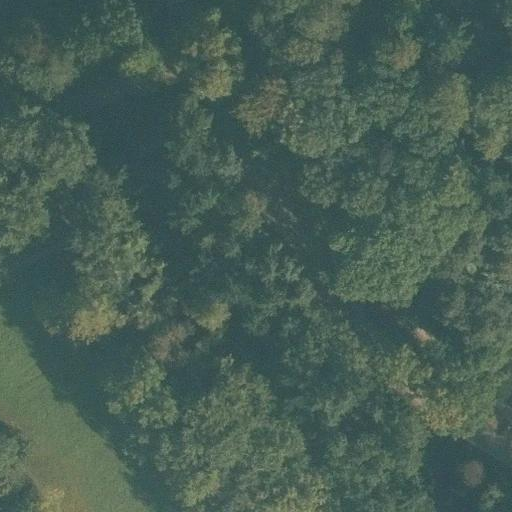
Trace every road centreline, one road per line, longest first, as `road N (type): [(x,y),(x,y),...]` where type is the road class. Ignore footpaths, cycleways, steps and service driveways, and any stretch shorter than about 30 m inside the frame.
road 1 (tertiary): [(511,455),(422,396),(348,314),(282,217),(193,52)]
road 2 (track): [(10,135),(274,511)]
road 3 (unclassified): [(0,139),(193,52)]
